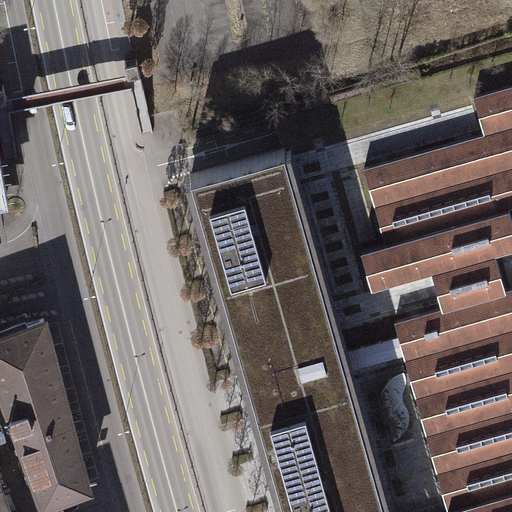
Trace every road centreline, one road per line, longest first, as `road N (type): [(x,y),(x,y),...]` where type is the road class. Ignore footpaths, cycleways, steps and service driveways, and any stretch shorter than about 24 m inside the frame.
road 1 (tertiary): [(220,511),(94,0)]
road 2 (tertiary): [(15,0),(62,245),(138,511)]
road 3 (primary): [(179,511),(54,0)]
